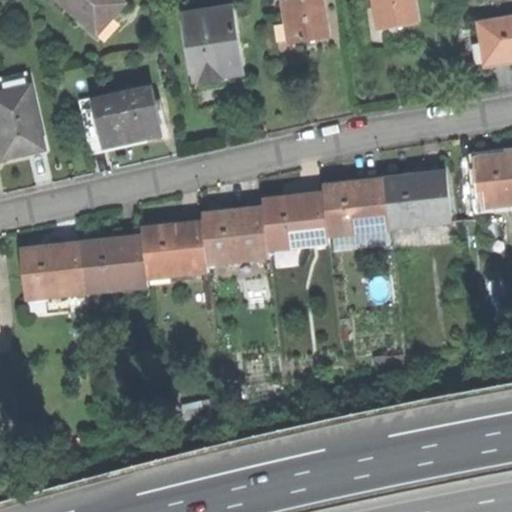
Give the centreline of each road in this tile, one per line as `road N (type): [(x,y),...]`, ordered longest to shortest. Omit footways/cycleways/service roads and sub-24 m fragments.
road 1 (residential): [(0,216),(511,110)]
road 2 (trunk): [(511,438),(176,511)]
